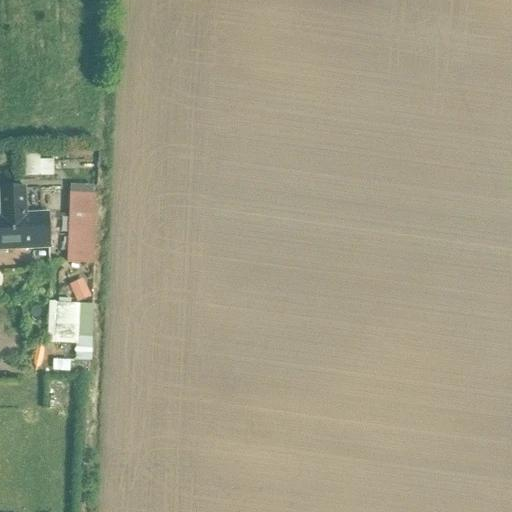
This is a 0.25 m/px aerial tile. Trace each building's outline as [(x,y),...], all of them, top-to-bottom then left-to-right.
[(27,151),(29,182),(61,180),(60,162),(46,162),(46,149),(27,151)] [(0,216),(0,232),(1,252),(58,250),(57,213),(36,214),(35,186),(6,187),(8,217),(0,216)] [(77,186),(75,263),(102,264),(105,187),(77,186)] [(84,282),(71,285),(74,303),(88,300),(84,282)] [(99,305),(52,303),(50,343),(81,345),(80,358),(96,359),(97,345),(99,305)]
